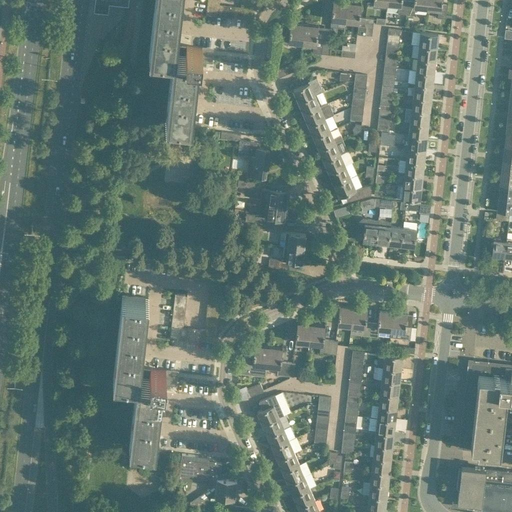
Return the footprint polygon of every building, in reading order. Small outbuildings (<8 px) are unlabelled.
[(127,0),(94,0),(93,9),(101,10),(107,11),(108,2),(127,4),(127,0)] [(181,0),(155,0),(149,54),(172,57),(165,121),(191,124),(198,60),(207,60),(208,55),(210,56),(211,49),(176,45),(181,0)] [(207,0),(206,15),(214,15),(216,4),(220,4),(220,0),(207,0)] [(245,7),(243,19),(252,20),(254,0),(252,0),(241,0),(241,6),(245,7)] [(344,26),(344,27),(347,1),(341,0),(333,0),(331,19),(345,20),(344,26)] [(398,12),(406,13),(407,0),(387,0),(387,3),(399,4),(398,12)] [(412,0),(407,0),(406,13),(414,14),(415,11),(416,11),(418,9),(422,7),(427,7),(426,13),(427,0),(413,0),(414,0),(412,0)] [(427,0),(426,13),(427,13),(427,7),(438,8),(438,17),(446,17),(447,4),(442,3),(441,0),(427,0)] [(359,22),(358,24),(364,25),(365,17),(360,16),(361,2),(347,1),(344,27),(345,27),(345,20),(359,22)] [(214,15),(224,16),(225,4),(220,4),(216,4),(214,15)] [(235,18),(243,19),(245,7),(241,6),(236,6),(235,18)] [(366,25),(365,34),(372,35),(374,18),(365,17),(364,25),(366,25)] [(289,41),(302,43),(305,23),(291,21),(289,34),(285,33),(281,42),(288,45),(289,41)] [(313,52),(321,53),(322,39),(317,38),(318,24),(305,23),(302,43),(314,44),(313,52)] [(357,33),(365,34),(366,25),(364,25),(358,24),(357,33)] [(420,31),(419,44),(437,46),(438,33),(420,31)] [(322,39),(321,53),(330,54),(331,40),(322,39)] [(342,48),(341,55),(355,56),(356,50),(356,43),(347,42),(347,44),(342,44),(342,48)] [(419,44),(418,57),(435,59),(437,46),(419,44)] [(418,57),(416,69),(434,71),(435,59),(418,57)] [(296,60),(283,66),(287,73),(299,68),(296,60)] [(416,69),(415,82),(432,84),(434,71),(416,69)] [(308,82),(294,89),(299,101),(315,94),(325,90),(324,87),(321,87),(317,78),(317,77),(308,81),(308,82)] [(415,82),(413,95),(431,97),(432,84),(415,82)] [(299,101),(304,112),(320,105),(315,94),(299,101)] [(413,95),(412,108),(430,110),(431,97),(413,95)] [(304,112),(309,124),(333,114),(328,102),(320,105),(304,112)] [(412,108),(411,121),(428,123),(430,110),(412,108)] [(332,114),(309,124),(314,136),(337,126),(332,114)] [(411,121),(409,133),(427,135),(428,123),(411,121)] [(356,123),(352,128),(354,133),(361,131),(361,124),(356,123)] [(337,126),(314,136),(319,148),(335,141),(342,138),(337,126)] [(381,130),(380,143),(388,144),(387,144),(394,145),(394,144),(395,134),(387,133),(388,130),(381,130)] [(238,133),(221,131),(220,137),(237,139),(238,133)] [(409,133),(408,146),(425,148),(427,135),(409,133)] [(250,156),(249,160),(267,162),(269,148),(257,147),(258,141),(240,139),(238,154),(250,156)] [(319,148),(324,160),(341,153),(335,141),(319,148)] [(511,145),(504,145),(502,157),(511,158),(511,145)] [(408,146),(406,159),(424,161),(425,148),(408,146)] [(324,160),(329,172),(346,165),(341,153),(324,160)] [(511,158),(502,157),(501,170),(511,171),(511,158)] [(399,159),(398,171),(405,172),(422,174),(424,161),(406,159),(406,160),(399,159)] [(267,162),(249,160),(247,174),(266,176),(267,162)] [(329,172),(334,183),(351,176),(346,165),(329,172)] [(511,171),(501,170),(499,183),(511,184),(511,171)] [(405,172),(403,184),(421,186),(422,174),(405,172)] [(351,176),(334,183),(340,196),(345,193),(348,201),(371,194),(372,183),(356,188),(351,176)] [(238,179),(238,186),(255,188),(255,181),(238,179)] [(511,184),(499,183),(498,196),(511,197),(511,184)] [(396,197),(410,198),(420,199),(421,186),(403,184),(398,184),(396,197)] [(263,188),(261,202),(267,203),(286,205),(286,203),(287,203),(289,202),(289,195),(288,194),(287,193),(287,191),(269,189),(266,188),(263,188)] [(511,197),(498,196),(497,209),(511,210),(511,197)] [(406,201),(405,209),(410,209),(419,210),(420,205),(420,202),(411,201),(406,201)] [(247,213),(246,220),(259,222),(272,223),(272,217),(284,219),(284,215),(286,216),(287,214),(287,208),(287,206),(285,206),(286,205),(267,203),(261,202),(260,215),(247,213)] [(337,216),(351,212),(348,203),(334,208),(337,216)] [(420,205),(419,210),(422,213),(429,214),(430,206),(420,205)] [(381,207),(380,216),(393,217),(394,209),(381,207)] [(359,221),(358,231),(364,232),(363,240),(376,242),(378,224),(378,219),(363,218),(359,221)] [(378,219),(376,242),(389,243),(390,225),(391,221),(378,219)] [(272,223),(259,222),(258,229),(271,230),(272,223)] [(389,243),(401,244),(403,227),(390,225),(389,243)] [(403,227),(401,244),(414,246),(416,228),(403,227)] [(279,245),(285,246),(304,248),(306,234),(280,231),(279,245)] [(492,254),(505,255),(507,240),(506,240),(500,239),(500,237),(494,236),(492,254)] [(304,248),(285,246),(283,260),(270,258),(269,266),(289,268),(290,261),(303,262),(304,248)] [(205,281),(210,281),(213,282),(215,270),(206,269),(205,281)] [(210,281),(210,289),(222,290),(224,271),(215,270),(213,282),(210,281)] [(121,300),(113,377),(137,380),(129,444),(151,446),(155,446),(156,435),(161,393),(161,392),(162,382),(165,382),(171,383),(172,378),(174,378),(175,371),(140,367),(142,357),(148,297),(131,296),(126,295),(122,295),(121,300)] [(337,324),(351,325),(353,305),(340,304),(337,324)] [(362,335),(370,336),(372,322),(366,321),(367,307),(353,305),(351,325),(363,326),(362,335)] [(380,328),(391,330),(393,310),(379,308),(378,322),(372,322),(370,336),(379,336),(380,328)] [(391,330),(390,336),(402,338),(402,339),(410,340),(412,326),(405,325),(407,313),(407,311),(393,310),(391,330)] [(170,337),(178,338),(180,326),(184,327),(184,321),(172,320),(170,337)] [(295,341),(309,342),(311,322),(297,321),(295,341)] [(320,352),(328,353),(330,339),(324,338),(325,324),(311,322),(309,342),(321,344),(320,352)] [(209,330),(208,342),(216,342),(218,325),(206,323),(205,329),(209,330)] [(178,338),(188,339),(189,328),(184,328),(184,327),(180,326),(178,338)] [(199,341),(208,342),(209,330),(205,329),(205,330),(200,330),(199,341)] [(330,339),(328,353),(337,354),(338,339),(330,339)] [(266,371),(267,365),(269,345),(254,344),(253,356),(245,355),(243,355),(242,355),(241,356),(240,357),(239,358),(239,359),(239,360),(237,372),(250,374),(251,369),(266,371)] [(277,375),(285,375),(286,362),(281,361),(283,347),(269,345),(267,365),(278,367),(277,375)] [(385,353),(383,366),(401,368),(402,355),(385,353)] [(286,362),(285,375),(294,376),(296,363),(286,362)] [(511,470),(479,467),(479,472),(461,470),(457,500),(511,506),(511,369),(506,368),(506,367),(473,363),(468,407),(463,448),(502,452),(509,392),(511,392),(511,470)] [(377,366),(376,378),(382,379),(400,381),(401,368),(383,366),(383,367),(377,366)] [(382,379),(380,392),(398,393),(400,381),(382,379)] [(248,388),(251,395),(264,390),(261,382),(248,388)] [(380,392),(379,404),(397,406),(398,393),(380,392)] [(263,409),(258,411),(263,423),(279,416),(280,416),(284,414),(275,394),(259,401),(263,409)] [(372,404),(371,416),(395,419),(397,406),(380,404),(379,404),(372,403),(372,404)] [(279,416),(263,423),(268,435),(284,428),(279,416)] [(369,416),(368,429),(376,430),(394,432),(395,419),(371,416),(369,416)] [(284,428),(268,435),(273,446),(289,439),(290,439),(295,437),(290,425),(285,427),(284,428)] [(376,430),(375,443),(392,445),(394,432),(376,430)] [(289,439),(273,446),(278,458),(294,451),(289,439)] [(375,443),(373,455),(391,457),(392,445),(375,443)] [(294,451),(278,458),(283,470),(299,463),(294,451)] [(330,451),(329,464),(334,462),(341,462),(342,455),(337,454),(338,452),(330,451)] [(179,479),(217,483),(218,477),(220,478),(222,463),(213,462),(208,456),(182,453),(182,458),(181,458),(179,479)] [(373,455),(372,468),(389,470),(391,457),(373,455)] [(299,463),(283,470),(288,482),(304,475),(299,463)] [(372,468),(371,481),(388,483),(389,470),(372,468)] [(304,475),(288,482),(293,494),(309,487),(304,475)] [(202,497),(202,502),(205,502),(218,503),(234,505),(235,497),(239,494),(236,490),(237,480),(220,478),(218,477),(217,483),(216,488),(202,497)] [(371,481),(369,494),(387,496),(388,483),(371,481)] [(309,487),(293,494),(298,505),(314,498),(309,487)] [(369,494),(368,506),(385,508),(387,496),(369,494)] [(320,511),(314,498),(298,505),(301,511),(320,511)]
